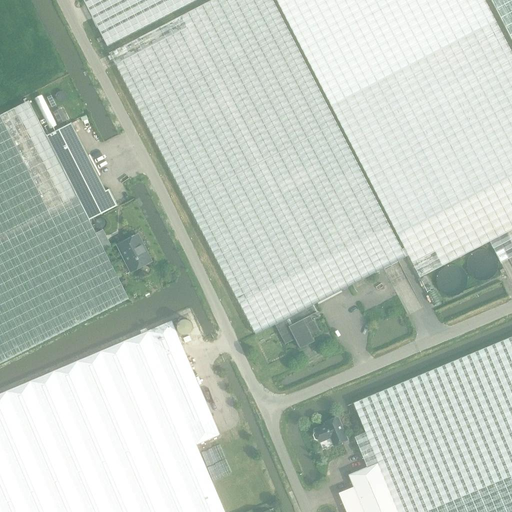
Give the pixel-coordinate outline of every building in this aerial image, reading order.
[(83,0),(107,46),(196,0),(83,0)] [(511,40),(491,0),(238,0),(115,63),(261,346),(511,219),(511,40)] [(511,0),(491,0),(511,40),(511,0)] [(46,136),(29,101),(0,115),(0,364),(129,299),(89,221),(118,206),(109,189),(106,191),(71,123),(46,136)] [(117,245),(127,264),(131,272),(151,262),(143,246),(145,245),(139,235),(117,245)] [(427,292),(433,289),(427,277),(421,280),(427,292)] [(428,293),(430,297),(434,306),(440,303),(434,290),(428,293)] [(0,394),(0,511),(224,511),(197,445),(220,435),(172,321),(0,394)] [(354,487),(339,493),(346,511),(511,511),(511,336),(353,403),(366,433),(355,437),(359,448),(367,467),(349,475),(354,487)] [(325,423),(326,426),(315,430),(316,433),(314,434),(314,436),(315,439),(317,440),(319,440),(320,442),(331,438),(334,446),(347,440),(338,418),(325,423)]
